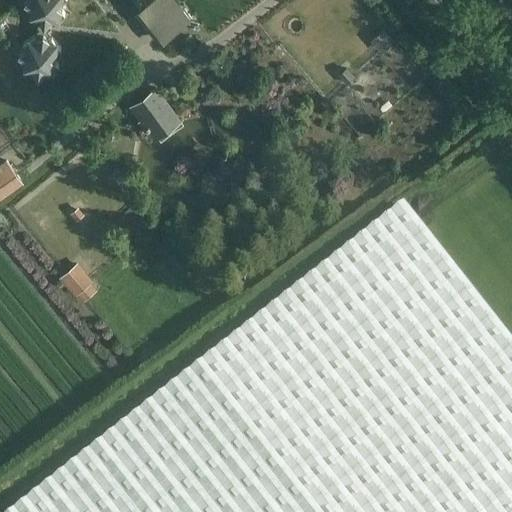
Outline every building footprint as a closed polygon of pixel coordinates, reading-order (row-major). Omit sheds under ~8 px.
[(58,4),(63,0),(26,0),(31,6),(28,8),(37,19),(39,17),(42,20),(37,23),(40,27),(36,29),(39,33),(36,35),(34,33),(23,41),(27,47),(21,52),(25,59),(23,61),(31,72),(34,70),(39,77),(45,72),(47,75),(59,66),(52,56),(61,49),(52,37),(49,39),(47,37),(52,33),(49,30),(52,27),(49,23),(52,20),(54,23),(65,14),(58,4)] [(133,105),(143,120),(139,123),(144,128),(146,127),(148,129),(150,128),(156,137),(179,120),(156,88),(153,90),(150,93),(133,105)] [(7,160),(0,165),(0,194),(21,180),(17,175),(17,174),(7,160)] [(15,511),(511,511),(511,343),(404,207),(15,511)] [(68,250),(48,267),(71,295),(91,278),(68,250)]
